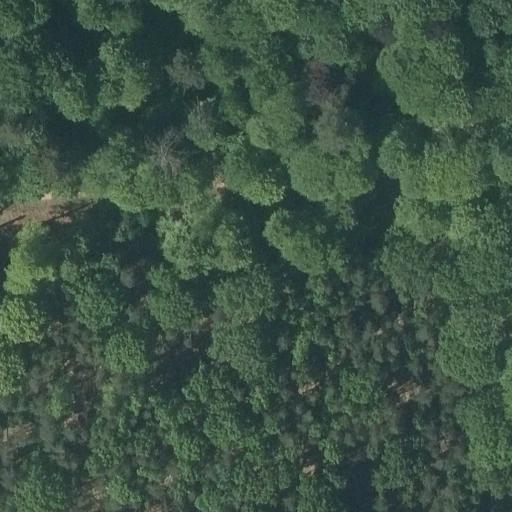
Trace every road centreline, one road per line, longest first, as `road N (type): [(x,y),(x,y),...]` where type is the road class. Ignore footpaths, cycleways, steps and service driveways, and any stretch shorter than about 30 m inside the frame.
road 1 (track): [(0,191),(479,162)]
road 2 (track): [(479,162),(511,372)]
